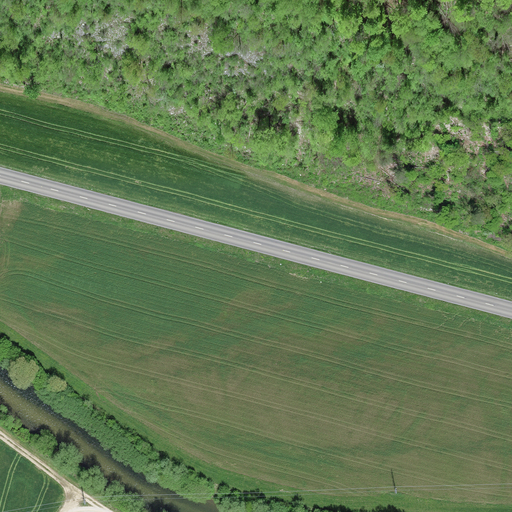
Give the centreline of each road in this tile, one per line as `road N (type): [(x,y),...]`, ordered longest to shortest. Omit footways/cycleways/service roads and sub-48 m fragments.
road 1 (primary): [(0,177),(511,313)]
road 2 (track): [(98,510),(0,437)]
